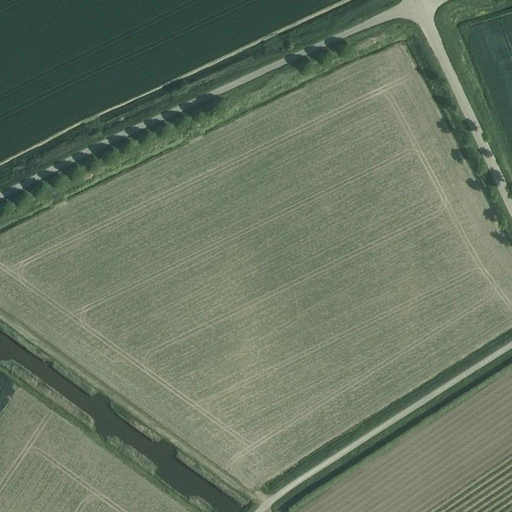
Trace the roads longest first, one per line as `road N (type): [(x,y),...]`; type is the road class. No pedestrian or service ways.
road 1 (unclassified): [(0,192),(412,7)]
road 2 (unclassified): [(259,511),(511,345)]
road 3 (tertiary): [(511,213),(412,7)]
